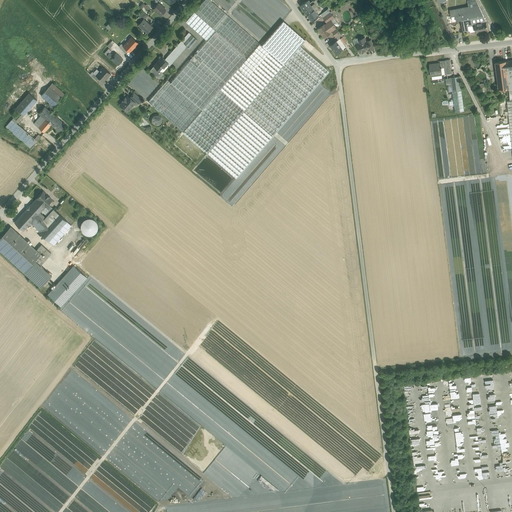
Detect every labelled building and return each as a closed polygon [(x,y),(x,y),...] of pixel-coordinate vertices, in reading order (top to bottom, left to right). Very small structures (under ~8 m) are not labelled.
[(259,43),(209,0),(204,0),(194,12),(215,31),(215,32),(245,59),(259,43)] [(310,3),(308,0),(301,5),(307,13),(313,8),(317,5),(313,0),(310,3)] [(166,10),(158,3),(153,9),(161,15),(166,10)] [(478,5),(469,6),(471,18),(483,15),(478,5)] [(469,6),(450,10),(451,16),(455,15),(456,20),(461,19),(463,32),(469,31),(468,26),(467,21),(471,20),(471,18),(469,6)] [(313,8),(307,13),(312,20),(319,15),(313,8)] [(323,17),(330,12),(328,9),(321,14),(323,17)] [(215,31),(194,12),(186,22),(207,41),(214,32),(215,32),(215,31)] [(330,12),(323,17),(327,22),(331,20),(335,18),(330,12)] [(471,18),(471,20),(472,25),(475,24),(475,23),(486,21),(483,15),(471,18)] [(142,16),(138,20),(141,22),(139,25),(146,32),(152,26),(144,19),(145,18),(142,16)] [(327,22),(325,24),(318,29),(324,37),(331,32),(330,32),(333,30),(337,27),(331,20),(327,22)] [(269,52),(284,64),(300,46),(305,40),(283,21),(262,45),(269,52)] [(486,21),(475,23),(475,24),(472,25),(468,26),(469,31),(476,29),(476,32),(483,31),(487,30),(487,26),(486,21)] [(339,31),(337,27),(333,30),(335,34),(334,34),(336,37),(341,33),(339,31)] [(189,32),(175,48),(181,52),(186,46),(184,43),(191,34),(189,32)] [(215,32),(214,32),(207,41),(238,67),(245,59),(215,32)] [(124,46),(130,51),(137,43),(131,37),(124,46)] [(364,37),(358,39),(360,43),(357,44),(360,52),(368,49),(368,50),(369,50),(367,45),(364,37)] [(338,40),(330,45),(336,54),(343,49),(342,49),(346,47),(343,44),(340,39),(338,40)] [(237,69),(206,42),(198,50),(229,77),(237,69)] [(245,59),(238,67),(238,68),(248,76),(269,52),(262,45),(259,43),(245,59)] [(284,64),(207,153),(236,178),(329,71),(300,46),(284,64)] [(181,52),(175,48),(170,53),(176,58),(181,52)] [(123,59),(116,53),(113,55),(110,52),(109,52),(107,55),(118,65),(123,59)] [(237,69),(229,77),(229,78),(228,79),(220,88),(221,88),(219,89),(211,98),(212,98),(210,100),(210,99),(202,108),(182,131),(207,153),(284,64),(269,52),(248,76),(238,68),(237,69)] [(197,52),(193,56),(198,61),(202,56),(197,52)] [(176,58),(170,53),(167,57),(172,62),(176,58)] [(193,56),(189,61),(195,65),(198,61),(193,56)] [(228,79),(202,56),(198,61),(195,65),(220,88),(228,79)] [(161,57),(153,66),(154,66),(150,70),(159,78),(162,73),(161,72),(161,71),(160,71),(168,63),(170,65),(172,62),(167,57),(165,59),(161,57)] [(511,59),(505,61),(495,62),(499,90),(509,89),(511,88),(511,59)] [(440,63),(434,64),(429,64),(431,76),(442,74),(441,68),(446,67),(445,60),(440,61),(440,63)] [(219,89),(188,62),(180,71),(211,98),(219,89)] [(96,75),(99,78),(103,81),(110,73),(103,67),(96,75)] [(210,99),(179,72),(171,81),(202,108),(210,99)] [(459,76),(450,78),(455,112),(464,111),(459,76)] [(202,108),(171,81),(170,82),(167,79),(148,101),(182,131),(202,108)] [(49,86),(41,95),(53,106),(61,97),(49,86)] [(19,111),(14,117),(18,121),(37,100),(29,93),(16,108),(19,111)] [(141,99),(134,93),(130,97),(135,102),(133,103),(136,106),(141,99)] [(126,97),(125,97),(122,100),(123,101),(120,104),(127,111),(129,108),(130,108),(132,105),(133,103),(135,102),(130,97),(127,95),(126,97)] [(45,119),(38,127),(44,132),(51,124),(57,117),(45,106),(38,113),(41,115),(45,119)] [(471,149),(473,154),(475,168),(478,173),(478,168),(481,167),(479,153),(485,153),(479,114),(451,118),(456,119),(458,135),(453,125),(452,135),(453,139),(452,142),(456,142),(457,145),(457,148),(458,148),(459,143),(461,147),(461,149),(462,151),(465,152),(466,148),(467,151),(471,149)] [(41,115),(34,123),(38,127),(45,119),(41,115)] [(65,124),(57,117),(51,124),(59,131),(65,124)] [(31,135),(12,119),(5,127),(25,143),(31,135)] [(35,138),(31,135),(25,143),(31,148),(41,136),(39,134),(35,138)] [(52,199),(43,191),(36,198),(45,207),(48,204),(52,199)] [(67,221),(48,204),(45,207),(36,198),(14,222),(23,230),(31,222),(40,231),(38,233),(39,232),(49,241),(67,221)] [(97,229),(98,226),(97,223),(96,221),(93,219),(91,218),(88,218),(85,219),(83,221),(81,223),(81,226),(81,229),(82,232),(85,234),(88,235),(90,235),(93,234),(96,232),(97,229)] [(71,225),(67,221),(49,241),(53,245),(71,225)] [(36,250),(10,226),(7,230),(33,253),(36,250)] [(33,253),(7,230),(2,236),(32,264),(35,261),(38,258),(33,253)] [(32,264),(2,236),(0,237),(0,250),(24,273),(32,264)] [(36,250),(33,253),(38,258),(46,249),(41,244),(36,250)] [(46,249),(38,258),(43,262),(51,253),(46,249)] [(40,265),(35,261),(32,264),(24,273),(40,287),(52,275),(40,265)] [(48,294),(60,305),(86,277),(74,266),(48,294)]
